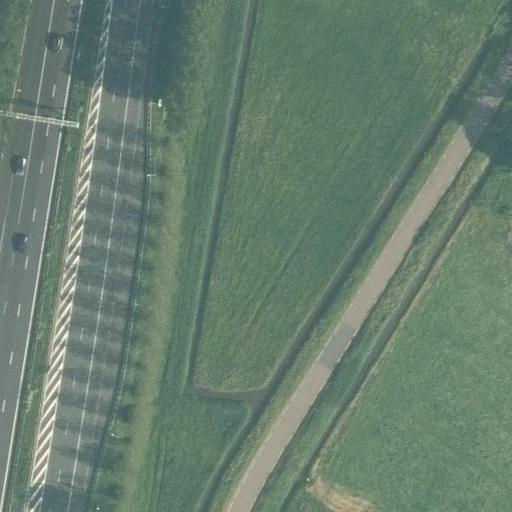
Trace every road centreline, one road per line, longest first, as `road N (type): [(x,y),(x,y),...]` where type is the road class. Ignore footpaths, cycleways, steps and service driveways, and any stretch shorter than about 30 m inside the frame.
road 1 (unclassified): [(240,511),(257,469),(511,61)]
road 2 (motorway): [(52,511),(126,0)]
road 3 (motorway): [(61,0),(0,381)]
